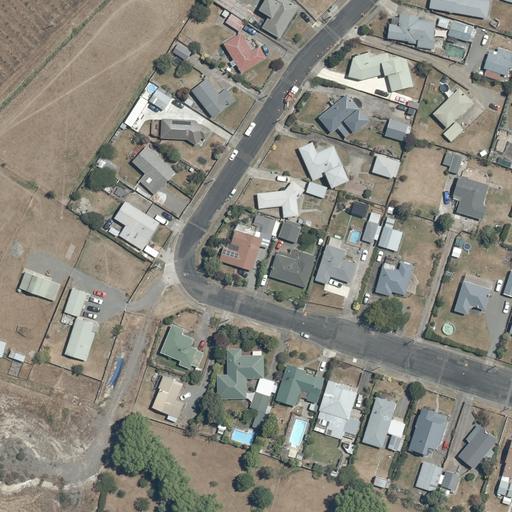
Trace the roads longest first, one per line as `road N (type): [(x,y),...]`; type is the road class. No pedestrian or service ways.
road 1 (residential): [(511,387),(207,292),(184,265)]
road 2 (residential): [(366,0),(295,73),(190,233),(184,265)]
road 3 (unknown): [(184,265),(165,276),(151,300),(100,457),(76,474),(12,461)]
